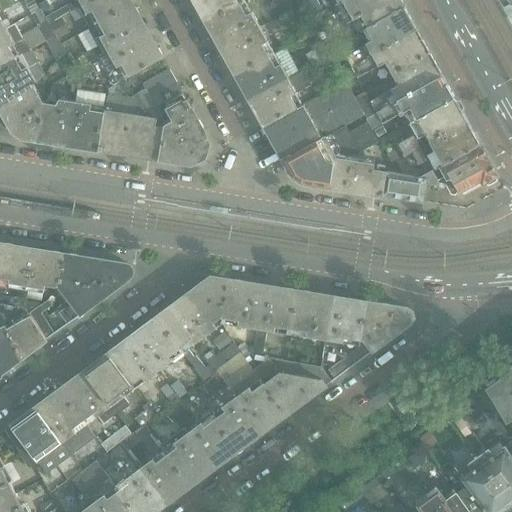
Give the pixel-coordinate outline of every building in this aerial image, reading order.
[(40,11),(33,0),(22,0),(31,16),(40,11)] [(133,6),(129,0),(70,0),(72,2),(53,13),(45,17),(54,33),(60,29),(56,22),(78,9),(89,29),(98,24),(99,25),(133,6)] [(193,0),(207,23),(241,4),(248,0),(193,0)] [(403,6),(399,0),(345,0),(341,3),(337,5),(348,24),(351,22),(358,33),(364,29),(403,6)] [(255,31),(241,4),(207,23),(236,76),(269,58),(269,57),(262,45),(274,39),(271,32),(284,25),(280,17),(282,16),(281,14),(284,13),(281,6),(270,11),(275,20),(255,31)] [(163,59),(148,33),(133,6),(99,25),(98,24),(89,29),(88,30),(98,47),(83,56),(84,57),(75,62),(78,67),(87,62),(87,64),(98,58),(113,87),(129,77),(129,78),(163,59)] [(351,67),(416,30),(403,6),(364,29),(371,42),(345,57),(351,67)] [(11,27),(0,7),(0,66),(16,58),(16,59),(26,53),(30,51),(14,25),(11,27)] [(56,37),(54,33),(45,17),(41,10),(40,11),(31,16),(46,42),(56,37)] [(390,75),(429,53),(416,30),(351,67),(351,68),(342,73),(348,82),(357,77),(358,79),(384,65),(390,75)] [(336,48),(331,39),(322,43),(327,53),(336,48)] [(329,56),(327,53),(322,43),(321,42),(314,46),(322,61),(329,56)] [(311,74),(308,69),(299,73),(285,48),(269,57),(269,58),(236,76),(265,127),(309,103),(298,82),(311,74)] [(36,82),(43,76),(26,53),(16,59),(16,58),(0,66),(0,108),(13,132),(22,139),(35,141),(42,101),(32,85),(36,82)] [(378,111),(442,75),(429,53),(390,75),(396,87),(372,100),(374,105),(378,111)] [(88,81),(87,73),(83,66),(75,71),(76,72),(79,78),(88,81)] [(204,132),(186,100),(185,101),(182,95),(183,95),(169,69),(142,84),(150,98),(159,93),(165,105),(167,104),(176,119),(166,125),(160,160),(161,160),(178,163),(192,165),(205,158),(209,145),(204,132)] [(77,86),(79,78),(76,72),(67,77),(71,85),(69,96),(76,97),(78,86),(77,86)] [(415,120),(455,99),(442,75),(378,111),(379,113),(366,120),(372,131),(410,110),(415,120)] [(130,87),(126,80),(119,84),(123,91),(130,87)] [(334,134),(365,116),(346,82),(309,103),(265,127),(282,157),(324,134),(334,134)] [(160,160),(166,125),(165,125),(160,117),(157,119),(150,116),(137,95),(131,98),(112,95),(107,98),(105,112),(99,151),(103,151),(160,160)] [(467,121),(455,99),(415,120),(410,123),(416,134),(398,144),(405,157),(412,153),(425,146),(420,139),(426,136),(429,142),(467,121)] [(35,141),(99,151),(105,112),(87,109),(88,104),(63,100),(59,104),(42,101),(35,141)] [(435,169),(480,143),(467,121),(429,142),(434,150),(429,153),(425,146),(412,153),(419,165),(430,159),(435,169)] [(383,196),(387,173),(372,170),(373,165),(335,159),(335,154),(332,149),(340,144),(334,134),(324,134),(282,157),(293,177),(302,183),(383,196)] [(498,176),(490,161),(480,143),(435,169),(436,170),(440,168),(445,177),(441,179),(445,186),(451,195),(454,196),(459,193),(481,181),(483,184),(484,184),(488,186),(489,186),(497,182),(496,181),(498,176)] [(400,159),(395,151),(387,156),(392,164),(400,159)] [(424,203),(426,184),(438,186),(441,184),(445,186),(441,179),(438,180),(433,170),(419,178),(397,174),(387,173),(383,196),(424,203)] [(57,286),(63,254),(0,243),(0,278),(11,281),(11,284),(39,289),(45,290),(45,286),(55,288),(57,286)] [(132,276),(133,273),(132,269),(130,266),(127,265),(63,254),(57,286),(71,304),(59,314),(67,325),(74,320),(130,279),(132,276)] [(194,345),(221,325),(228,280),(217,278),(207,281),(156,319),(183,354),(189,362),(196,357),(206,369),(219,360),(225,365),(226,364),(218,355),(207,363),(194,345)] [(292,336),(299,292),(228,280),(221,325),(223,324),(256,330),(253,353),(263,355),(267,331),(292,336)] [(360,348),(367,302),(299,292),(292,336),(325,341),(324,346),(333,347),(332,355),(348,357),(360,348)] [(20,307),(21,299),(13,298),(12,306),(20,307)] [(54,334),(41,314),(52,307),(48,301),(30,314),(32,316),(47,340),(52,336),(54,334)] [(379,347),(411,324),(414,318),(412,312),(407,309),(367,302),(360,348),(348,357),(329,371),(335,379),(379,347)] [(47,340),(32,316),(30,317),(5,331),(20,360),(47,340)] [(144,382),(183,354),(156,319),(108,354),(131,385),(141,378),(144,382)] [(0,374),(20,360),(5,331),(2,328),(0,328),(0,374)] [(252,353),(243,343),(237,348),(240,353),(244,359),(252,353)] [(238,451),(330,383),(321,368),(309,366),(269,359),(254,370),(244,359),(240,353),(226,364),(225,365),(216,371),(233,392),(237,397),(222,408),(225,413),(216,420),(238,451)] [(129,406),(123,398),(121,393),(131,385),(108,354),(60,390),(86,426),(98,417),(104,425),(129,406)] [(511,369),(486,388),(511,430),(511,369)] [(222,389),(214,378),(199,389),(207,400),(222,389)] [(187,393),(177,381),(170,387),(179,399),(187,393)] [(107,454),(101,445),(86,426),(60,390),(11,426),(28,452),(34,463),(38,462),(48,454),(68,482),(71,480),(82,471),(96,462),(102,458),(106,455),(107,454)] [(403,414),(414,406),(408,398),(396,406),(398,408),(398,409),(403,414)] [(186,410),(179,401),(169,408),(177,417),(186,410)] [(155,417),(146,405),(132,416),(141,427),(155,417)] [(176,419),(168,408),(159,415),(167,426),(176,419)] [(190,487),(238,451),(216,420),(206,428),(202,424),(188,434),(185,429),(160,447),(167,457),(190,487)] [(471,435),(461,420),(455,424),(465,439),(471,435)] [(28,452),(11,426),(4,430),(21,456),(28,452)] [(434,444),(426,433),(419,439),(427,449),(434,444)] [(481,446),(473,434),(471,435),(465,439),(473,451),(481,446)] [(107,452),(119,443),(113,436),(101,445),(107,454),(108,453),(107,452)] [(133,446),(126,437),(120,443),(127,451),(133,446)] [(499,441),(477,457),(511,503),(511,441),(504,447),(499,441)] [(2,467),(8,464),(0,450),(0,503),(17,494),(2,467)] [(427,460),(420,450),(408,459),(415,469),(427,460)] [(34,463),(28,452),(21,456),(28,467),(34,463)] [(102,458),(96,462),(103,471),(109,467),(110,461),(106,455),(102,458)] [(132,511),(156,511),(190,487),(167,457),(157,464),(154,460),(126,480),(129,485),(119,493),(132,511)] [(457,473),(466,486),(456,493),(470,511),(503,511),(504,511),(511,504),(511,503),(477,457),(457,473)] [(416,483),(407,471),(403,465),(399,459),(390,466),(396,473),(397,472),(401,476),(409,488),(416,483)] [(132,511),(119,493),(108,479),(109,479),(103,471),(96,462),(82,471),(71,480),(91,506),(83,511),(132,511)] [(385,481),(396,473),(390,466),(380,473),(385,481)] [(370,492),(384,482),(380,475),(359,490),(364,496),(370,492)] [(354,504),(364,496),(359,490),(358,488),(347,496),(353,503),(354,504)] [(439,491),(429,499),(438,511),(470,511),(456,493),(454,489),(443,497),(439,491)] [(378,502),(370,492),(364,496),(371,506),(378,502)] [(26,511),(23,506),(17,494),(0,503),(0,511),(26,511)] [(42,511),(43,511),(56,505),(52,499),(39,507),(42,511)] [(423,511),(422,511),(438,511),(429,499),(419,506),(423,511)]
